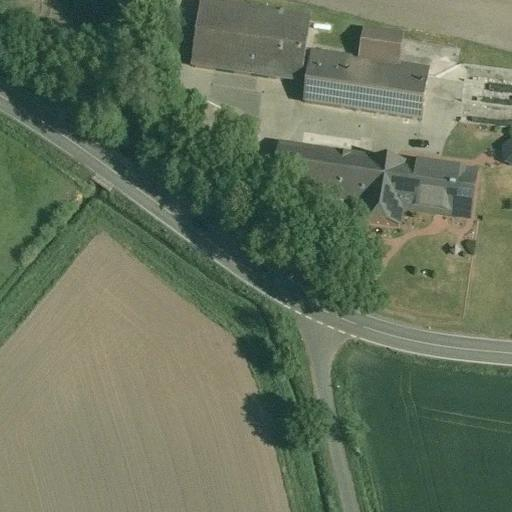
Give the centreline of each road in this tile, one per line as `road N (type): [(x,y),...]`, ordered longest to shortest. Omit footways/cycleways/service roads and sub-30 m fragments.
road 1 (secondary): [(0,100),(314,308)]
road 2 (unclassified): [(350,511),(314,308)]
road 3 (secondary): [(314,308),(430,346),(511,353)]
